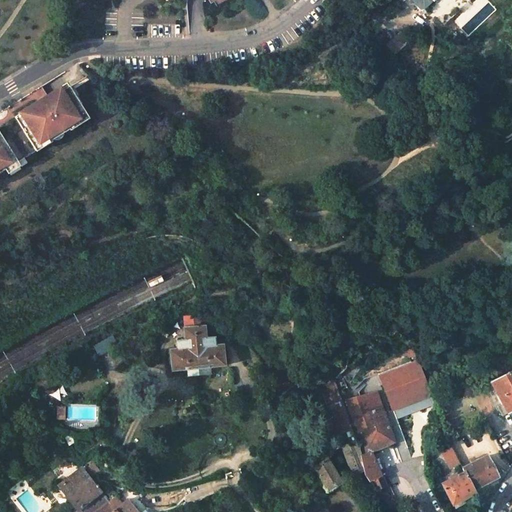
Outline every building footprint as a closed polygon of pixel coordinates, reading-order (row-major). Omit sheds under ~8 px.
[(432,0),(411,0),(420,9),(420,8),(423,8),(424,9),(433,0),(432,0)] [(411,41),(401,30),(383,46),(394,57),(411,41)] [(0,173),(88,119),(68,87),(50,98),(48,96),(0,125),(0,173)] [(245,260),(240,265),(253,274),(257,269),(245,260)] [(203,316),(193,317),(194,328),(204,327),(203,316)] [(193,317),(183,318),(185,329),(194,328),(193,317)] [(204,327),(194,328),(198,370),(209,369),(209,368),(225,366),(223,345),(215,346),(214,338),(206,339),(204,327)] [(185,329),(183,329),(185,341),(176,342),(177,350),(169,351),(172,372),(188,370),(188,371),(198,370),(194,328),(185,329)] [(417,359),(379,374),(393,409),(431,395),(425,379),(417,359)] [(511,371),(491,382),(507,413),(511,410),(511,371)] [(336,385),(322,390),(327,404),(341,399),(336,385)] [(18,391),(14,395),(20,401),(24,397),(18,391)] [(359,396),(346,399),(356,432),(357,434),(358,433),(363,454),(371,450),(371,452),(394,442),(377,393),(359,396)] [(442,424),(434,427),(439,441),(447,438),(442,424)] [(69,431),(63,434),(69,445),(75,442),(69,431)] [(489,431),(482,435),(488,449),(496,445),(489,431)] [(454,438),(448,441),(453,450),(459,461),(462,467),(465,466),(462,459),(464,458),(454,438)] [(448,441),(435,448),(440,458),(453,450),(448,441)] [(346,443),(341,445),(348,463),(355,475),(364,469),(361,454),(359,445),(357,446),(357,445),(349,447),(346,443)] [(363,454),(361,454),(364,469),(365,474),(370,480),(382,476),(371,452),(371,450),(363,454)] [(440,458),(437,460),(443,470),(459,461),(453,450),(440,458)] [(465,466),(462,467),(464,470),(473,488),(497,477),(487,456),(465,466)] [(314,466),(313,466),(315,469),(328,490),(342,482),(339,478),(327,458),(314,466)] [(94,511),(109,501),(82,468),(60,488),(78,510),(79,511),(94,511)] [(464,470),(442,484),(453,505),(476,493),(473,488),(464,470)] [(365,474),(358,479),(364,487),(371,483),(370,480),(365,474)] [(382,476),(370,480),(371,483),(376,490),(386,485),(382,476)] [(127,500),(116,510),(117,511),(136,511),(135,510),(127,500)]
